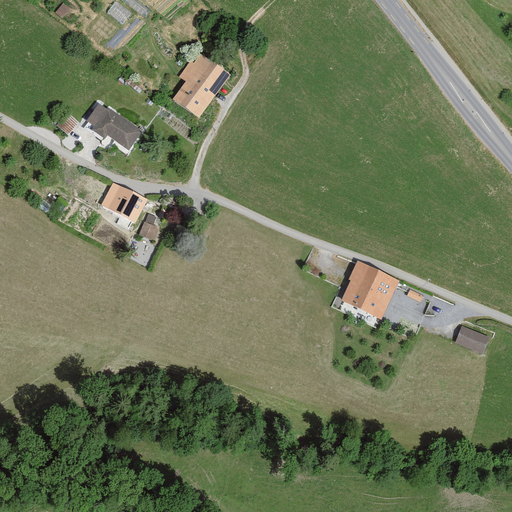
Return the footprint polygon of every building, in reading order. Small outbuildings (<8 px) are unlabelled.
[(116,0),(107,11),(122,23),(131,12),(116,0)] [(65,18),(73,8),(64,2),(57,12),(65,18)] [(228,76),(202,57),(196,66),(192,64),(181,80),(187,84),(173,103),(199,122),(215,99),(213,97),(228,76)] [(99,107),(88,124),(96,130),(93,134),(104,141),(106,137),(129,153),(141,134),(99,107)] [(79,124),(69,114),(63,121),(57,127),(68,136),(79,124)] [(54,123),(57,127),(63,121),(59,118),(54,123)] [(147,202),(113,184),(101,209),(121,219),(118,225),(132,232),(147,202)] [(156,229),(145,224),(140,237),(150,242),(156,229)] [(395,282),(355,264),(340,299),(380,316),(395,282)] [(490,335),(461,324),(454,342),(483,353),(490,335)]
